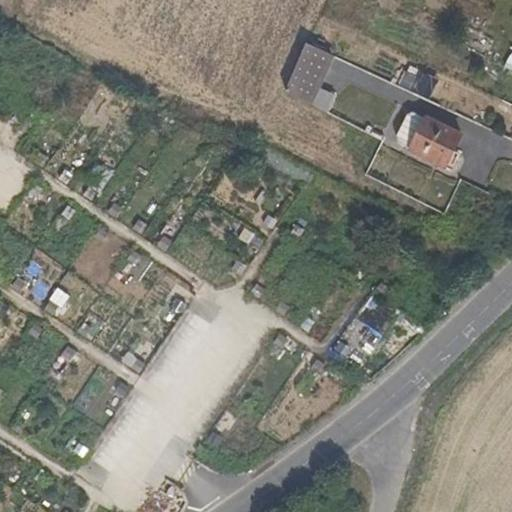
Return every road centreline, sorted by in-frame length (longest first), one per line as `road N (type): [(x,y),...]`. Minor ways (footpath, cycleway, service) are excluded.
road 1 (tertiary): [(372,412),(511,281)]
road 2 (tertiary): [(240,511),(372,412)]
